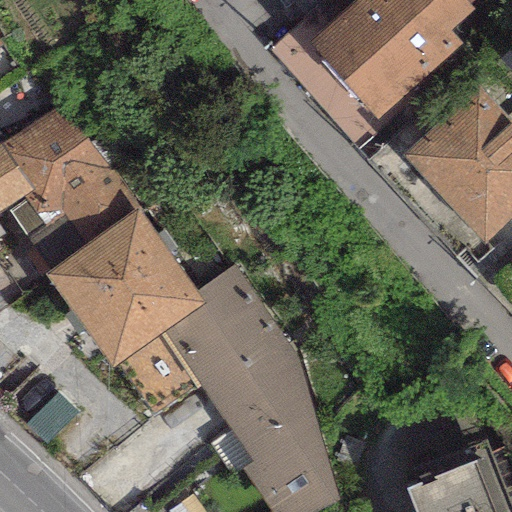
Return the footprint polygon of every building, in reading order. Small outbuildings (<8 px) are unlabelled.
[(361,0),(290,59),(366,150),(465,68),(458,60),(476,45),(466,32),(485,16),(471,0),(361,0)] [(511,127),(482,93),(409,157),(487,245),(511,223),(511,127)] [(89,241),(142,205),(67,97),(1,143),(32,188),(42,203),(56,193),(89,241)] [(0,209),(32,188),(1,143),(0,143),(0,243),(4,241),(0,234),(0,209)] [(53,265),(116,357),(205,296),(142,205),(89,241),(53,265)] [(249,285),(171,338),(290,511),(296,511),(340,482),(299,357),(249,285)] [(501,511),(479,453),(405,483),(417,511),(501,511)]
